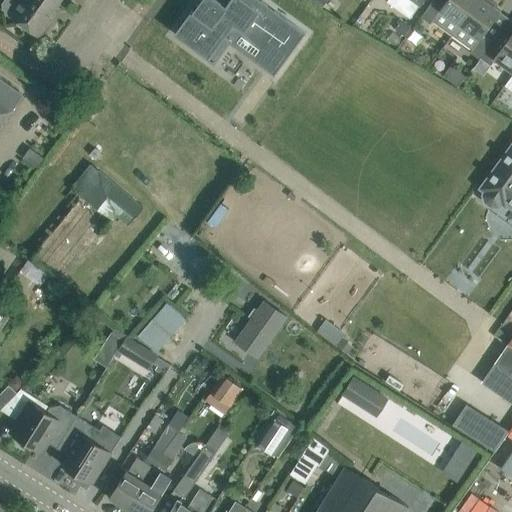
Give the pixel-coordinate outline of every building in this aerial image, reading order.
[(61,0),(19,0),(9,14),(40,36),(51,21),(48,19),(61,0)] [(305,33),(260,0),(230,0),(226,6),(217,0),(202,0),(194,11),(192,9),(174,34),(214,63),(240,28),(267,48),(256,62),(271,73),(270,73),(274,76),(305,33)] [(410,18),(422,0),(387,0),(387,1),(410,18)] [(452,35),(477,0),(446,0),(445,3),(440,0),(432,0),(421,16),(430,23),(432,20),(452,35)] [(485,32),(500,11),(495,7),(497,4),(491,0),(485,0),(486,0),(485,0),(477,0),(452,35),(472,49),(470,52),(479,59),(480,58),(494,39),(485,32)] [(403,19),(396,28),(406,35),(413,26),(403,19)] [(501,29),(494,39),(480,58),(490,65),(495,59),(511,71),(511,33),(511,36),(501,29)] [(0,126),(22,95),(0,79),(0,126)] [(511,148),(484,187),(487,190),(486,195),(487,200),(492,203),(497,203),(501,200),(505,202),(507,199),(511,202),(511,148)] [(95,149),(90,155),(96,160),(101,155),(95,149)] [(114,219),(115,217),(127,226),(143,207),(107,177),(92,164),(74,186),(114,219)] [(168,258),(189,281),(214,258),(188,230),(172,244),(177,250),(168,258)] [(0,328),(9,316),(8,315),(17,303),(4,293),(7,289),(0,284),(0,328)] [(257,357),(286,316),(264,301),(235,342),(257,357)] [(168,303),(153,318),(171,335),(186,319),(168,303)] [(171,335),(153,318),(138,335),(156,351),(171,335)] [(326,319),(316,332),(326,340),(337,327),(326,319)] [(354,346),(343,337),(337,345),(348,354),(354,346)] [(494,363),(482,380),(511,400),(511,347),(507,344),(494,363)] [(224,373),(212,390),(233,404),(245,387),(224,373)] [(349,373),(334,401),(382,426),(397,398),(349,373)] [(0,397),(6,404),(17,393),(9,384),(0,393),(0,397)] [(283,388),(276,398),(283,403),(284,402),(296,410),(301,402),(289,394),(290,393),(283,388)] [(29,401),(10,431),(20,438),(19,440),(20,445),(25,448),(30,447),(32,445),(40,450),(47,441),(57,447),(77,415),(60,404),(50,406),(47,412),(29,401)] [(157,412),(152,419),(161,425),(165,418),(157,412)] [(77,415),(57,447),(68,454),(62,464),(70,469),(69,471),(70,477),(75,480),(81,478),(82,476),(92,483),(111,452),(121,437),(104,426),(101,430),(95,426),(77,415)] [(274,418),(263,435),(280,446),(292,430),(274,418)] [(152,419),(148,426),(157,431),(161,425),(152,419)] [(128,508),(163,452),(162,452),(173,434),(164,428),(144,460),(137,456),(128,471),(126,470),(109,497),(128,508)] [(214,432),(186,474),(196,481),(224,439),(214,432)] [(173,434),(162,452),(163,452),(170,457),(182,439),(173,434)] [(321,467),(331,452),(313,437),(302,455),(321,467)] [(462,439),(454,450),(469,460),(477,448),(462,439)] [(511,450),(501,467),(511,474),(511,450)] [(170,457),(163,452),(128,508),(133,511),(150,511),(163,493),(161,491),(170,477),(161,472),(170,457)] [(334,475),(342,460),(331,452),(321,467),(334,475)] [(411,511),(414,507),(349,465),(317,511),(411,511)] [(295,481),(288,491),(299,498),(306,488),(295,481)] [(203,511),(212,499),(198,490),(185,511),(175,504),(169,511),(203,511)] [(462,511),(467,511),(478,499),(470,493),(459,509),(462,511)] [(241,511),(245,506),(235,500),(228,511),(241,511)]
